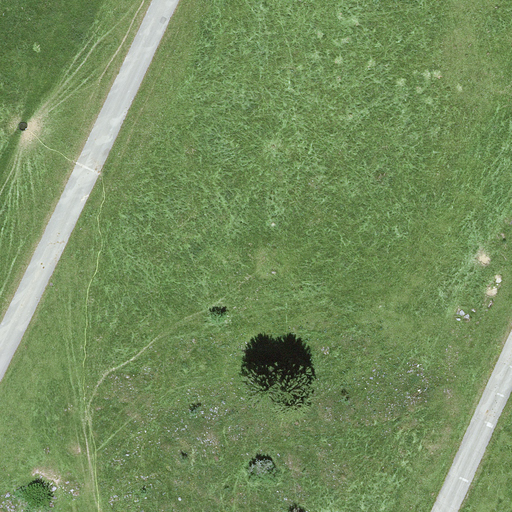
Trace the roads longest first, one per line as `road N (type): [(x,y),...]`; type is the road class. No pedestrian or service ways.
road 1 (track): [(0,356),(167,0)]
road 2 (track): [(511,365),(447,511)]
